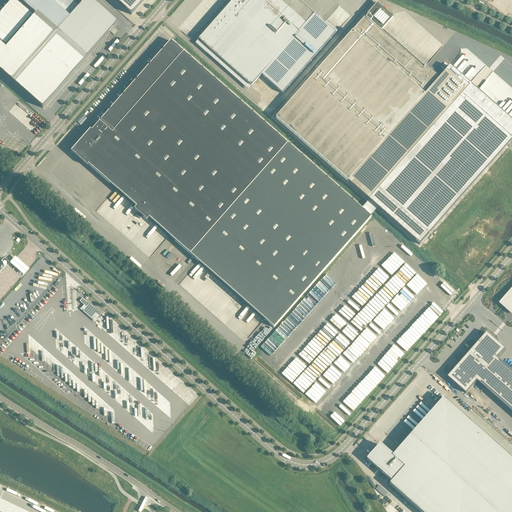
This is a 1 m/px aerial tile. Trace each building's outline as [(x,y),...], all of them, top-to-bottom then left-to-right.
[(0,70),(13,82),(43,108),(86,59),(117,24),(90,0),(85,0),(79,7),(75,4),(74,0),(14,0),(7,8),(12,13),(3,23),(0,25),(0,70)] [(114,0),(131,15),(144,0),(114,0)] [(282,94),(335,34),(297,0),(233,0),(199,40),(195,44),(207,54),(210,50),(251,86),(261,75),(282,94)] [(377,3),(276,118),(348,182),(369,200),(361,209),(370,216),(377,208),(419,245),(511,139),(511,122),(473,87),(449,67),(439,78),(426,66),(423,69),(381,32),(393,17),(377,3)] [(171,41),(74,152),(136,207),(134,210),(138,213),(137,215),(137,216),(138,217),(140,219),(141,219),(143,217),(147,221),(149,218),(274,328),(363,407),(461,296),(371,217),(370,216),(361,209),(171,41)] [(29,269),(15,257),(10,263),(24,275),(29,269)] [(511,289),(499,304),(511,315),(511,314),(511,289)] [(83,298),(80,302),(84,305),(81,309),(84,311),(83,312),(83,311),(92,319),(94,316),(101,323),(104,320),(104,316),(83,298)] [(487,333),(448,378),(467,394),(477,381),(478,382),(511,411),(511,371),(498,359),(506,350),(487,333)] [(392,481),(389,484),(420,511),(489,511),(511,486),(511,457),(444,397),(392,456),(380,445),(367,459),(392,481)] [(379,485),(376,488),(384,497),(388,493),(379,485)]
